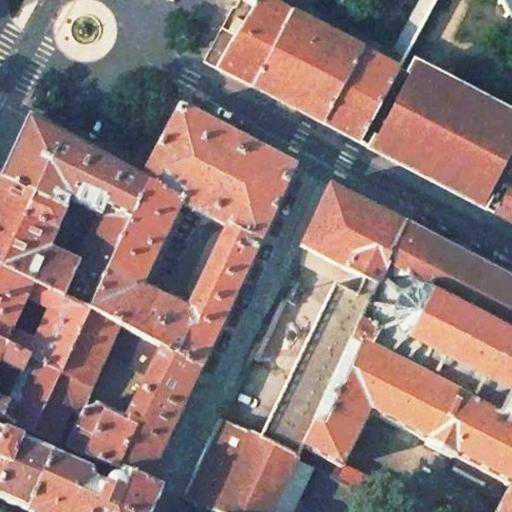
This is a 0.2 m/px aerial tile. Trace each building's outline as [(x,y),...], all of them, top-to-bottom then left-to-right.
[(257,0),(253,7),(216,69),(283,104),(358,143),(392,77),(397,69),(294,16),(302,0),(257,0)] [(511,0),(501,0),(503,5),(505,11),(510,16),(511,16),(511,0)] [(406,86),(392,77),(358,143),(371,150),(406,86)] [(178,107),(159,144),(139,179),(146,183),(90,305),(198,369),(285,184),(288,177),(293,167),(229,134),(178,107)] [(146,183),(139,179),(84,149),(28,118),(0,178),(0,266),(90,305),(146,183)] [(456,195),(493,214),(511,183),(511,178),(501,173),(504,168),(495,163),(492,169),(477,161),(456,195)] [(511,183),(493,214),(511,224),(511,183)] [(258,438),(296,457),(300,447),(340,468),(342,464),(369,413),(426,443),(425,445),(453,459),(454,457),(510,486),(496,511),(511,511),(511,281),(459,254),(358,201),(328,186),(299,248),(374,287),(366,303),(332,285),(258,438)] [(0,266),(0,341),(61,368),(90,305),(0,266)] [(146,481),(173,422),(198,369),(90,305),(61,368),(31,432),(58,444),(121,471),(146,481)] [(0,419),(31,432),(61,368),(0,341),(0,419)] [(258,438),(219,419),(199,461),(182,499),(210,511),(212,511),(271,511),(296,459),(295,458),(296,457),(258,438)] [(54,452),(0,428),(0,500),(25,511),(54,452)] [(340,468),(300,447),(296,457),(295,458),(296,459),(398,511),(435,511),(342,464),(340,468)] [(91,469),(54,452),(25,511),(27,511),(150,511),(162,488),(146,481),(121,471),(118,478),(104,483),(94,478),(91,469)]
